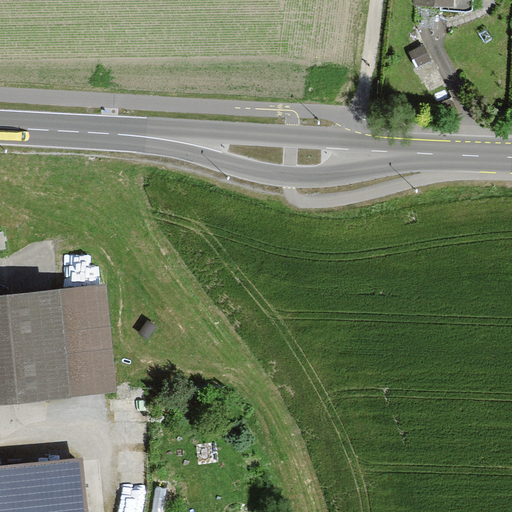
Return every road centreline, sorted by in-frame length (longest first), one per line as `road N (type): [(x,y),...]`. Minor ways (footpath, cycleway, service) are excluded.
road 1 (secondary): [(511,156),(291,156),(0,127)]
road 2 (track): [(377,0),(360,125)]
